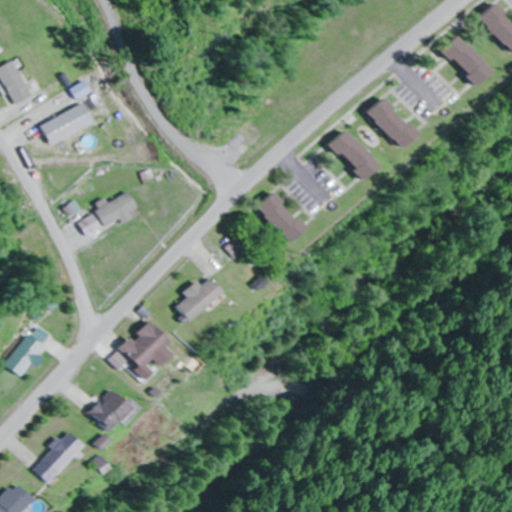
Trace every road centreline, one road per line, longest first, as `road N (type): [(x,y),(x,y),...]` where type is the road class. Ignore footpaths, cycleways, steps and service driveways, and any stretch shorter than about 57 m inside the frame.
road 1 (residential): [(460,0),(235,197),(0,446)]
road 2 (residential): [(95,341),(52,241),(0,151)]
road 3 (residential): [(235,197),(164,129),(134,80)]
